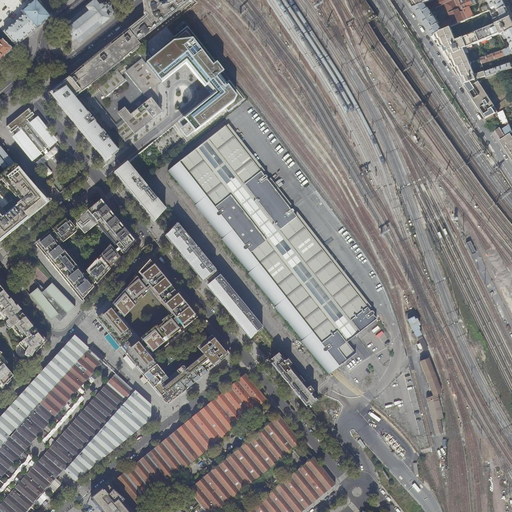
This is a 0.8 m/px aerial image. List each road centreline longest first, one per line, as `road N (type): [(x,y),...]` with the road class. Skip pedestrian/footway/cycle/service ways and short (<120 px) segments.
road 1 (residential): [(149,240),(57,334),(0,269)]
road 2 (residential): [(511,174),(397,0)]
road 3 (residential): [(105,473),(247,359)]
road 4 (tertiary): [(247,359),(349,484)]
road 5 (tertiary): [(149,240),(247,359)]
road 6 (tertiary): [(19,77),(97,177)]
road 7 (residential): [(97,177),(0,256)]
